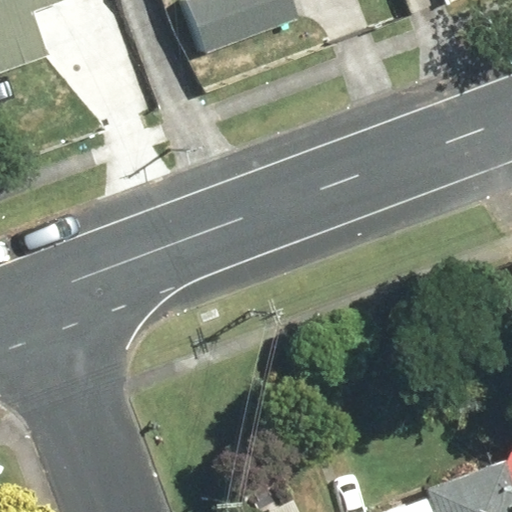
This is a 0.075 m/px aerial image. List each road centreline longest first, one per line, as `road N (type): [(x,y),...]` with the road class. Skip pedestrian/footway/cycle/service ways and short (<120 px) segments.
road 1 (tertiary): [(28,298),(511,119)]
road 2 (residential): [(28,298),(107,511)]
